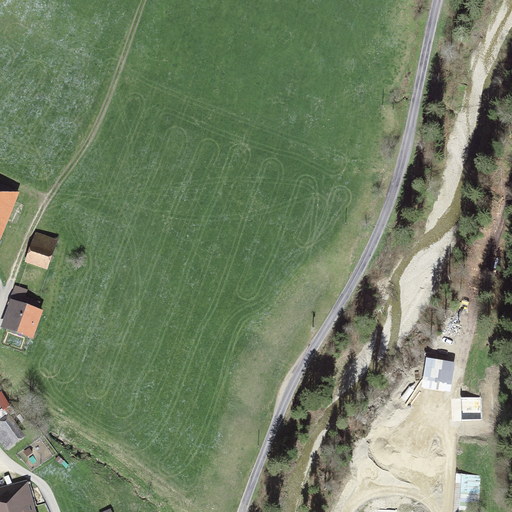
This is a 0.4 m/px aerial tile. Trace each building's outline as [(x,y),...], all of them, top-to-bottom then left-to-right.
[(0,218),(11,190),(0,185),(0,218)] [(28,259),(44,264),(48,252),(51,253),(55,240),(36,234),(28,259)] [(14,306),(7,325),(29,333),(36,314),(33,313),(37,303),(13,295),(10,304),(14,306)] [(461,364),(427,359),(424,382),(457,387),(461,364)] [(3,390),(0,391),(0,403),(2,407),(9,403),(3,390)] [(25,434),(13,417),(0,426),(0,439),(5,447),(25,434)] [(456,475),(453,511),(478,511),(480,476),(456,475)] [(0,511),(31,511),(24,484),(19,486),(18,484),(0,488),(0,511)]
